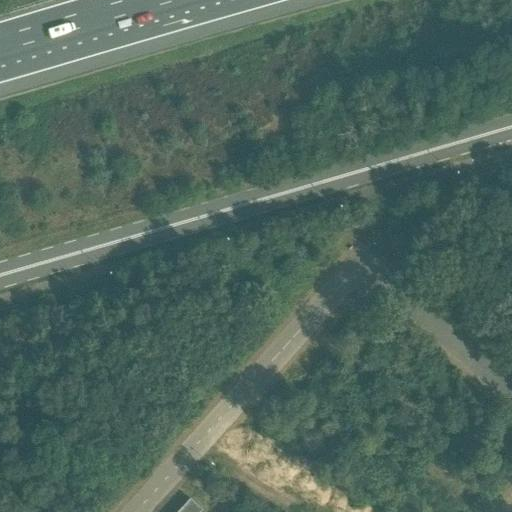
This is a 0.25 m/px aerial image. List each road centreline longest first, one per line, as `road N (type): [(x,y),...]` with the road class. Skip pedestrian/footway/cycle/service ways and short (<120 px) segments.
road 1 (tertiary): [(0,276),(511,128)]
road 2 (motorway): [(0,50),(171,0)]
